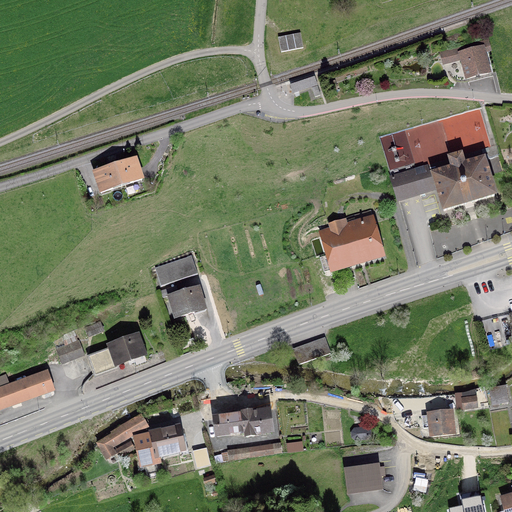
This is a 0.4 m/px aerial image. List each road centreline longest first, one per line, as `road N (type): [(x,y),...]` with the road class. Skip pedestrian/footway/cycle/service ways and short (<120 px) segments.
road 1 (residential): [(208,360),(220,394),(230,397),(350,406),(380,415),(422,447),(511,447)]
road 2 (primary): [(208,360),(511,252)]
road 3 (residential): [(0,186),(272,100)]
road 4 (unclassified): [(0,144),(183,57),(258,51)]
road 5 (residential): [(511,99),(407,93),(307,111),(272,100)]
road 6 (primary): [(0,440),(208,360)]
